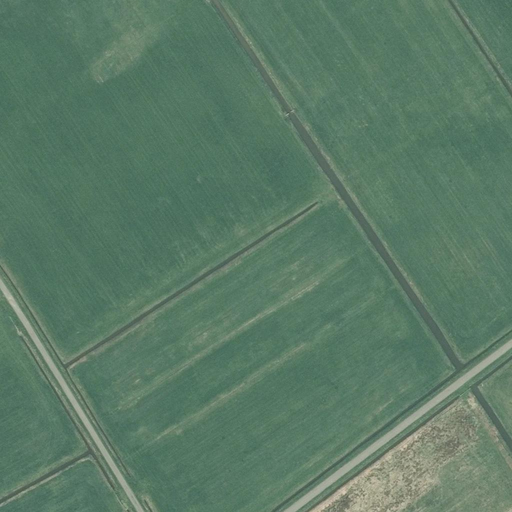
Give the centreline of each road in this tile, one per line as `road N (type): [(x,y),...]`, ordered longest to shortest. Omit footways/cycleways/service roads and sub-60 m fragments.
road 1 (unclassified): [(290,511),(511,343)]
road 2 (unclassified): [(139,511),(0,285)]
